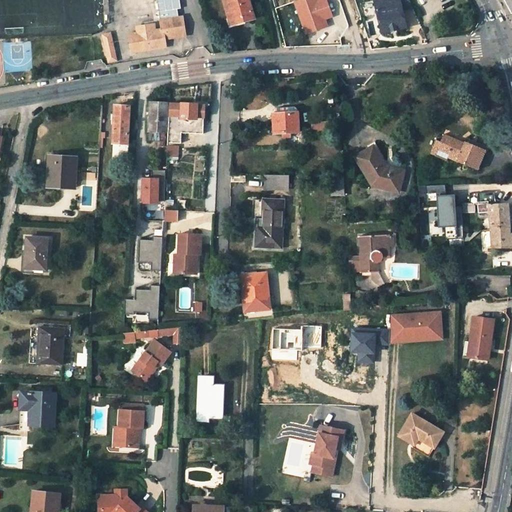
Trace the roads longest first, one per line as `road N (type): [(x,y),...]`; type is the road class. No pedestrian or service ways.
road 1 (tertiary): [(216,66),(394,59),(507,43)]
road 2 (tertiary): [(27,96),(216,66)]
road 3 (residential): [(207,224),(216,66)]
road 4 (residential): [(0,251),(27,96)]
